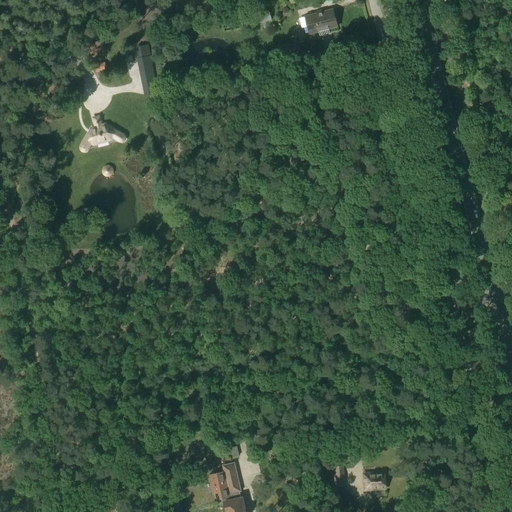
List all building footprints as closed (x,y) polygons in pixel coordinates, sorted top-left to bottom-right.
[(334,9),(305,16),(310,34),(319,31),(320,35),(330,33),(329,29),(338,26),(334,9)] [(251,14),(254,24),(271,20),(269,10),(251,14)] [(101,40),(88,43),(90,54),(104,51),(101,40)] [(303,45),(275,51),(278,61),(306,55),(303,45)] [(139,58),(150,56),(148,46),(137,48),(139,58)] [(272,54),(263,56),(265,65),(274,62),(272,54)] [(107,70),(105,62),(93,65),(95,73),(107,70)] [(99,116),(93,118),(95,127),(92,128),(82,145),(82,146),(83,148),(84,149),(85,149),(86,149),(88,147),(89,148),(93,142),(96,141),(97,144),(109,141),(108,137),(111,136),(118,141),(119,140),(120,141),(122,140),(123,139),(124,138),(124,137),(122,135),(123,134),(106,124),(102,125),(99,116)] [(159,427),(160,438),(168,437),(166,426),(159,427)] [(418,460),(412,461),(415,483),(421,482),(418,460)] [(227,510),(227,511),(247,511),(243,497),(242,497),(240,491),(242,490),(240,484),(235,463),(224,465),(229,487),(228,487),(230,496),(232,495),(233,500),(231,501),(232,507),(237,506),(237,508),(233,509),(233,511),(230,511),(230,509),(227,510)] [(229,487),(224,465),(223,466),(225,471),(211,475),(215,493),(221,492),(222,498),(225,498),(227,510),(230,509),(230,511),(233,511),(233,509),(237,508),(237,506),(232,507),(231,501),(233,500),(232,495),(230,496),(228,487),(229,487)] [(195,471),(178,476),(181,488),(199,484),(195,471)] [(384,473),(364,474),(365,490),(385,489),(384,473)]
